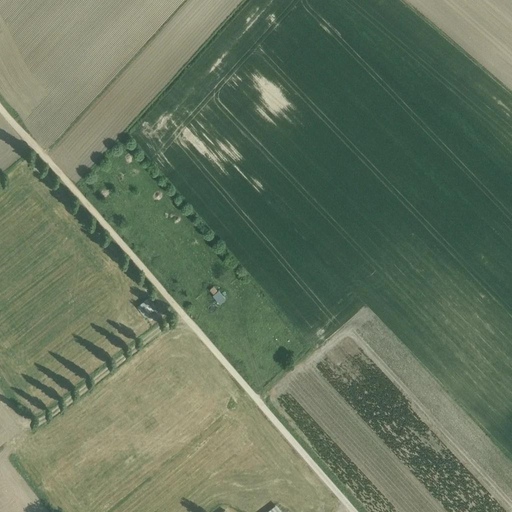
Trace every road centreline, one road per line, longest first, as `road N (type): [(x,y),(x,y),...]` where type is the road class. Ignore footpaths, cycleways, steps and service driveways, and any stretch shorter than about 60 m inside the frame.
road 1 (track): [(354,511),(0,107)]
road 2 (track): [(0,392),(20,420),(42,421),(171,318),(184,316)]
